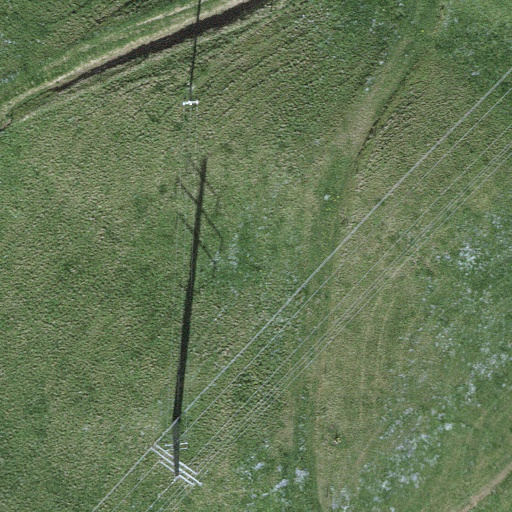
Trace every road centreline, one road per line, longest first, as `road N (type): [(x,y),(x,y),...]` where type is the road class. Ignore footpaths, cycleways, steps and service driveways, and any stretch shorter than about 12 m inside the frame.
road 1 (track): [(418,0),(403,50),(347,140),(326,202),(297,478),(317,511)]
road 2 (track): [(0,93),(207,0)]
